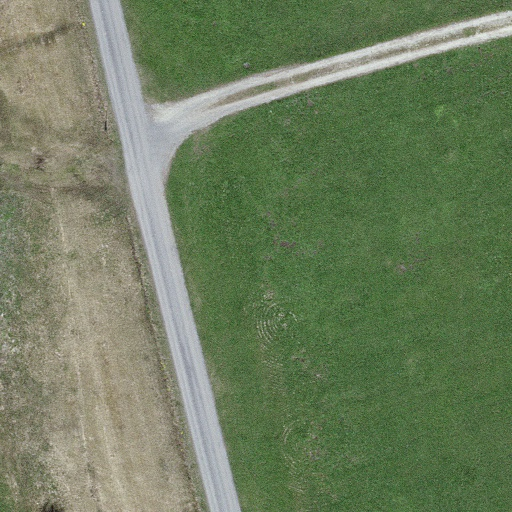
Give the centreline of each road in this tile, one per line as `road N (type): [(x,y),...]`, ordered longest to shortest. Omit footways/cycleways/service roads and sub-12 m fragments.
road 1 (track): [(217,511),(100,0)]
road 2 (track): [(138,158),(182,126),(511,28)]
